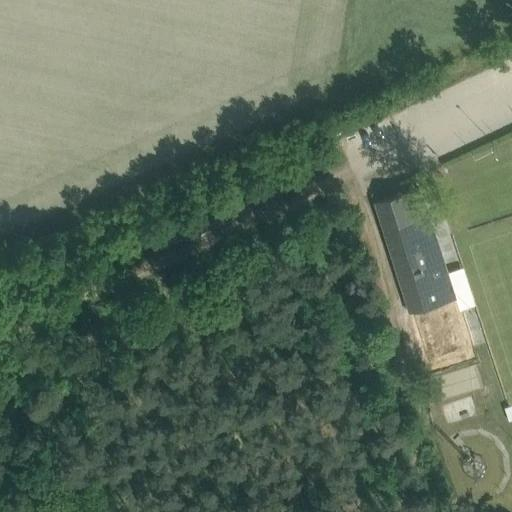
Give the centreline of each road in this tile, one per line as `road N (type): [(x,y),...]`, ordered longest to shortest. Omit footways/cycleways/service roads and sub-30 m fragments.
road 1 (track): [(351,169),(0,331)]
road 2 (unclassified): [(511,94),(351,169)]
